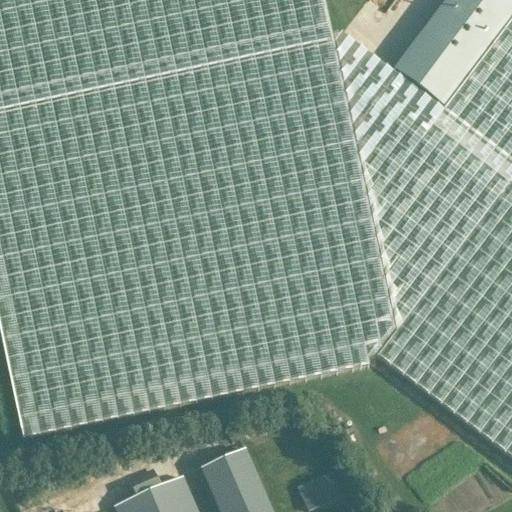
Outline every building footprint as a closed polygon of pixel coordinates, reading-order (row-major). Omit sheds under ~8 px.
[(511,22),(443,114),(341,36),(331,38),(322,0),(0,0),(0,336),(22,442),(316,380),(368,369),(377,359),(511,461),(511,22)] [(441,113),(511,19),(511,10),(498,0),(448,0),(392,75),(441,113)] [(270,511),(245,452),(201,472),(217,511),(270,511)] [(197,511),(183,479),(161,488),(153,470),(128,481),(136,499),(114,509),(115,511),(197,511)] [(305,511),(345,496),(336,472),(295,487),(305,511)]
